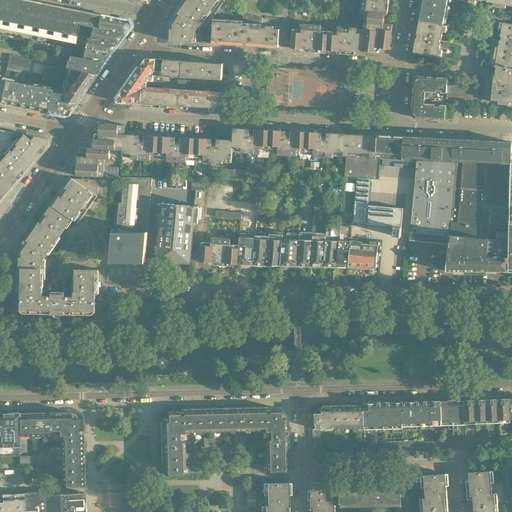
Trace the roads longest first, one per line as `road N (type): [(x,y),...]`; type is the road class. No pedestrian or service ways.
road 1 (residential): [(511,297),(272,294),(205,306)]
road 2 (residential): [(0,399),(296,395)]
road 3 (residential): [(296,395),(511,384)]
road 4 (residential): [(459,511),(455,461),(297,469)]
road 5 (residential): [(241,121),(396,126)]
road 6 (residential): [(247,57),(397,69)]
road 7 (residential): [(93,105),(111,113),(241,121)]
road 8 (residential): [(0,235),(72,135)]
